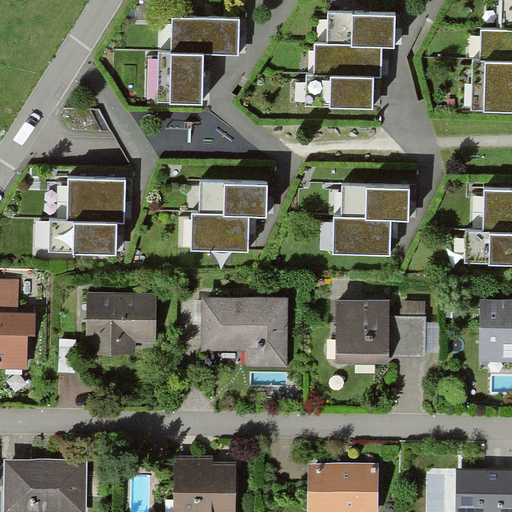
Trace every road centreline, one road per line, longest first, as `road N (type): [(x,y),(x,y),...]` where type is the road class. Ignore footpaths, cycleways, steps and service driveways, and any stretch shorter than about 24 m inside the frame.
road 1 (residential): [(511,430),(0,421)]
road 2 (residential): [(0,165),(104,0)]
